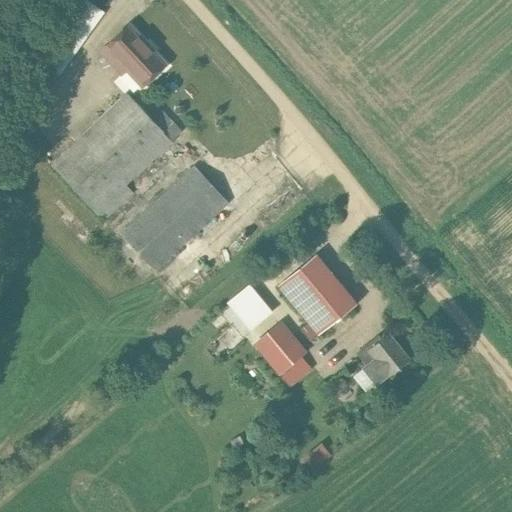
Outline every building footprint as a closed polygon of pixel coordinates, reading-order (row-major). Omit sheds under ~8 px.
[(164,66),(127,25),(100,50),(122,74),(127,69),(143,86),(164,66)] [(145,114),(125,93),(50,165),(64,180),(103,221),(132,194),(124,185),(167,145),(181,132),(155,104),(145,114)] [(227,202),(194,166),(120,234),(153,270),(227,202)] [(355,304),(314,255),(277,285),(307,321),(299,327),(308,338),(316,332),(318,335),(355,304)] [(224,303),(251,329),(271,312),(249,283),(224,303)] [(280,323),(255,344),(280,374),(283,378),(291,387),(312,369),(301,356),(305,353),(280,323)] [(362,369),(376,386),(409,359),(387,333),(379,339),(377,336),(361,349),(356,353),(366,365),(362,369)]
